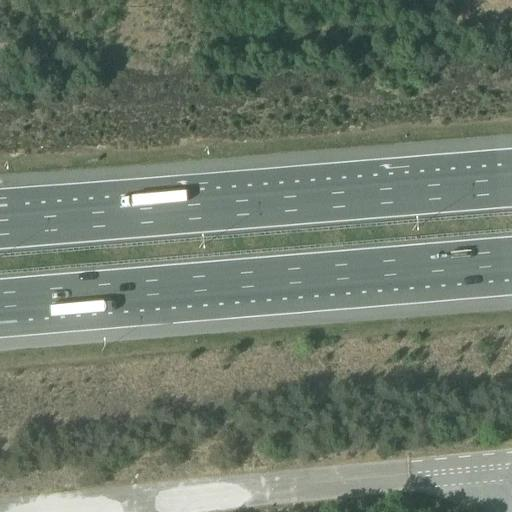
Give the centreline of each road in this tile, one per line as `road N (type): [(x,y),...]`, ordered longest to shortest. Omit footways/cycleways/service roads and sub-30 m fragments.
road 1 (motorway): [(0,301),(511,259)]
road 2 (motorway): [(511,186),(13,225)]
